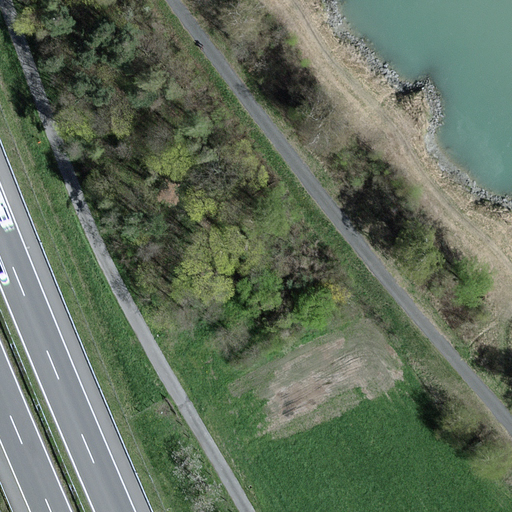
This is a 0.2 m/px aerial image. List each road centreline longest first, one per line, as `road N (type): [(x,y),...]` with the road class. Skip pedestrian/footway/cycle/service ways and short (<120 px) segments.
road 1 (unclassified): [(4,0),(112,275),(247,511)]
road 2 (motorway): [(116,511),(0,231)]
road 3 (motorway): [(0,390),(50,511)]
